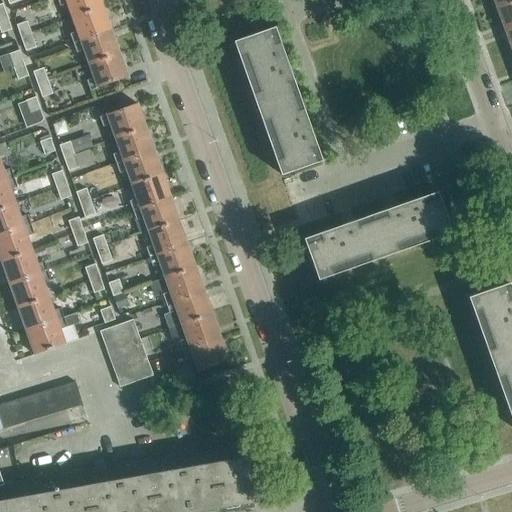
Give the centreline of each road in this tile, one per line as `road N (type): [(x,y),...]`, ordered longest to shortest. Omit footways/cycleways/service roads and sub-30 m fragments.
road 1 (residential): [(323,511),(150,0)]
road 2 (residential): [(26,454),(106,433),(79,354),(4,378),(0,369)]
road 3 (residential): [(511,191),(447,0)]
